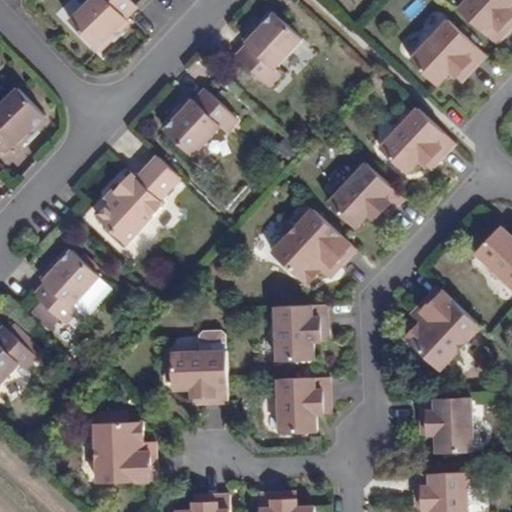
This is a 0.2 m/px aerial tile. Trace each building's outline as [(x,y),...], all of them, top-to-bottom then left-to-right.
[(93,44),(101,37),(110,28),(124,16),(122,13),(132,3),(129,0),(82,0),(66,16),(93,44)] [(511,0),(462,0),(455,8),(493,44),(511,26),(511,23),(509,20),(511,17),(511,10),(510,9),(511,6),(511,0)] [(302,40),(274,11),(267,18),(258,28),(247,40),(250,42),(238,53),(268,82),(280,71),(275,67),(302,40)] [(263,14),(254,24),(258,28),(267,18),(263,14)] [(453,79),(459,72),(464,76),(483,57),(445,21),(408,60),(435,85),(446,74),(453,79)] [(105,42),(116,33),(110,28),(101,37),(105,42)] [(453,79),(458,83),(464,76),(459,72),(453,79)] [(195,98),(194,97),(182,109),(172,118),(164,126),(192,154),(221,124),(226,129),(238,117),(207,86),(195,98)] [(0,150),(1,152),(12,142),(18,136),(31,124),(6,97),(0,102),(0,150)] [(177,106),(168,114),(172,118),(182,109),(177,106)] [(437,165),(456,146),(447,138),(418,110),(380,150),(408,176),(420,164),(425,169),(433,161),(437,165)] [(16,146),(23,140),(18,136),(12,142),(16,146)] [(157,199),(178,177),(155,156),(134,177),(128,173),(111,192),(117,197),(94,222),(121,247),(162,203),(157,199)] [(425,169),(429,173),(437,165),(433,161),(425,169)] [(386,220),(404,200),(367,166),(330,205),(358,230),(369,218),(374,223),(381,216),(386,220)] [(338,272),(356,251),(314,212),(274,255),(307,284),(320,270),(326,276),(333,268),(338,272)] [(511,218),(507,214),(473,252),(511,287),(511,218)] [(374,223),(379,228),(386,220),(381,216),(374,223)] [(69,253),(62,261),(53,270),(42,281),(46,285),(36,295),(68,325),(79,312),(74,306),(98,278),(69,253)] [(58,258),(49,267),(53,270),(62,261),(58,258)] [(326,276),(330,280),(338,272),(333,268),(326,276)] [(405,337),(437,366),(476,324),(435,286),(416,306),(420,310),(412,319),(417,324),(405,337)] [(303,333),(301,306),(249,308),(251,359),(287,358),(287,343),(296,343),(295,333),(303,333)] [(416,306),(407,315),(412,319),(420,310),(416,306)] [(0,335),(0,386),(20,366),(26,370),(37,359),(8,328),(0,335)] [(197,396),(198,404),(225,403),(224,380),(223,351),(222,351),(222,334),(218,331),(201,331),(198,335),(198,352),(170,353),(170,356),(170,368),(163,368),(164,381),(170,381),(170,389),(187,389),(187,397),(197,396)] [(298,406),(305,406),(304,377),(251,379),(254,430),(290,430),(289,415),(298,415),(298,406)] [(470,449),(469,395),(416,397),(416,425),(423,425),(423,434),(432,434),(433,450),(470,449)] [(95,479),(152,478),(151,452),(145,452),(144,442),(139,442),(138,423),(93,424),(95,479)] [(460,511),(459,471),(408,473),(407,502),(414,501),(414,510),(423,510),(422,511),(460,511)] [(312,511),(312,506),(294,507),(294,498),(284,498),(284,492),(258,494),(258,511),(312,511)] [(226,511),(226,494),(198,496),(199,502),(190,502),(190,511),(188,511),(226,511)]
